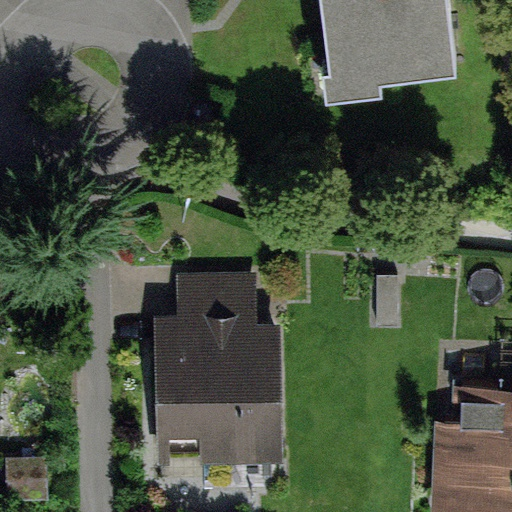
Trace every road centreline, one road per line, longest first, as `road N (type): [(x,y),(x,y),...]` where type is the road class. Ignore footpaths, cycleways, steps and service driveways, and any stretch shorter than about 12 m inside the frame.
road 1 (residential): [(102,156),(144,105),(151,49),(127,8),(78,2),(34,27),(0,92)]
road 2 (track): [(229,194),(323,218),(441,224),(511,238)]
road 3 (residential): [(229,194),(102,156)]
